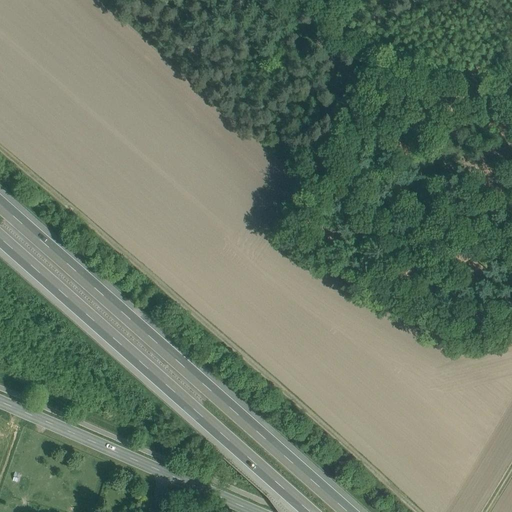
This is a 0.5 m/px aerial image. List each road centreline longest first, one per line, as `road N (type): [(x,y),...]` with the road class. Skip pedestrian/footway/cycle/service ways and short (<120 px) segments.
road 1 (track): [(418,511),(0,148)]
road 2 (motorway): [(356,511),(0,200)]
road 3 (motorway): [(0,231),(312,511)]
road 4 (secondary): [(254,511),(0,402)]
